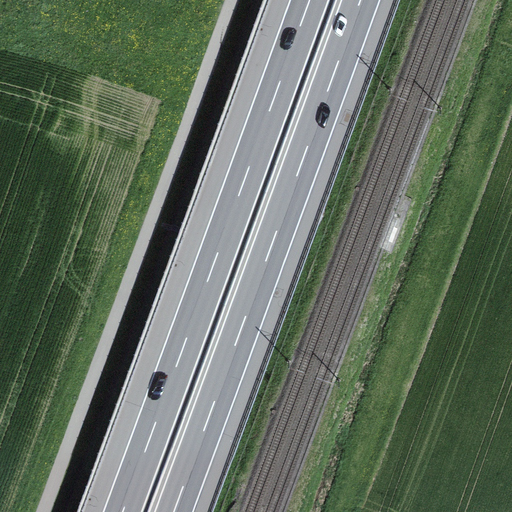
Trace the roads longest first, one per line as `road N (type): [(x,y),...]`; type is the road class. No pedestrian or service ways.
road 1 (motorway): [(308,0),(122,511)]
road 2 (motorway): [(173,511),(359,0)]
